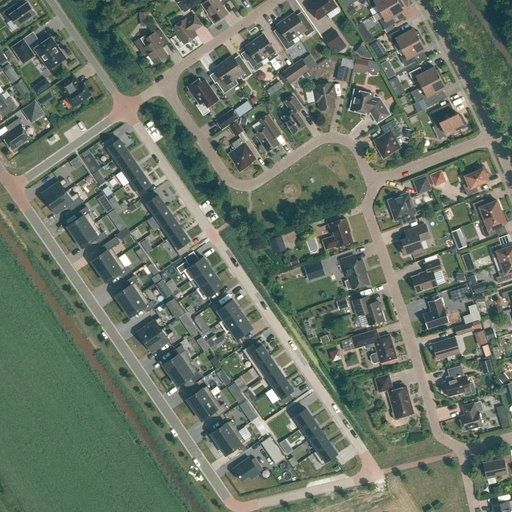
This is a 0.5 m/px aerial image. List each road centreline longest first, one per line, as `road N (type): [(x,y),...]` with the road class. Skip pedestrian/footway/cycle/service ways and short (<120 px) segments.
road 1 (residential): [(13,188),(237,510),(375,474),(125,108)]
road 2 (residential): [(373,183),(360,155),(334,136),(239,186),(162,83)]
road 3 (residential): [(463,451),(439,435),(367,207),(373,183)]
road 4 (residential): [(493,136),(423,0)]
road 5 (residential): [(162,83),(278,0)]
road 6 (residential): [(13,188),(125,108)]
road 7 (residential): [(50,0),(125,108)]
road 8 (residential): [(373,183),(493,136)]
